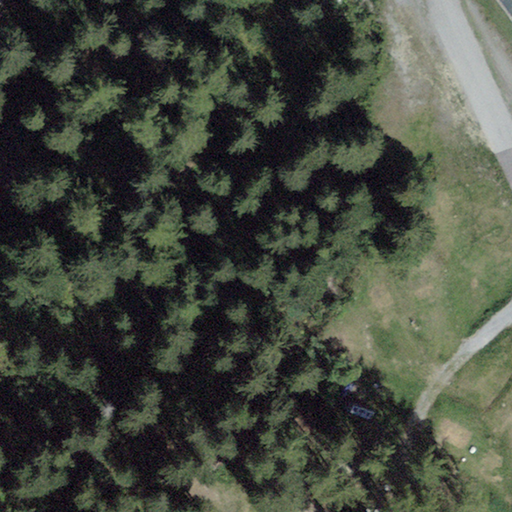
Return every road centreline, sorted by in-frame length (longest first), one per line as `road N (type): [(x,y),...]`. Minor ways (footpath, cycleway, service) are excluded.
road 1 (track): [(395,511),(408,440),(433,385),(511,316)]
road 2 (unclassified): [(511,155),(438,0)]
